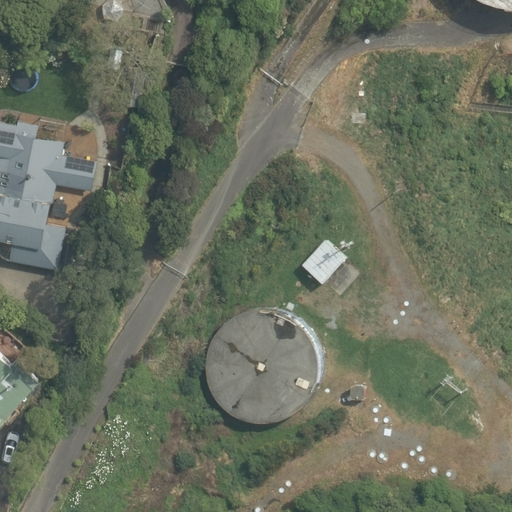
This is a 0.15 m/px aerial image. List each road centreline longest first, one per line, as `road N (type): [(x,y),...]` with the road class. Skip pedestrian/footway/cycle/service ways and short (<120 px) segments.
road 1 (track): [(511,396),(417,298),(387,245),(368,185),(343,157),(261,126),(326,53),(365,38),(511,24)]
road 2 (residential): [(36,511),(261,126)]
road 3 (track): [(261,126),(263,83),(314,0)]
